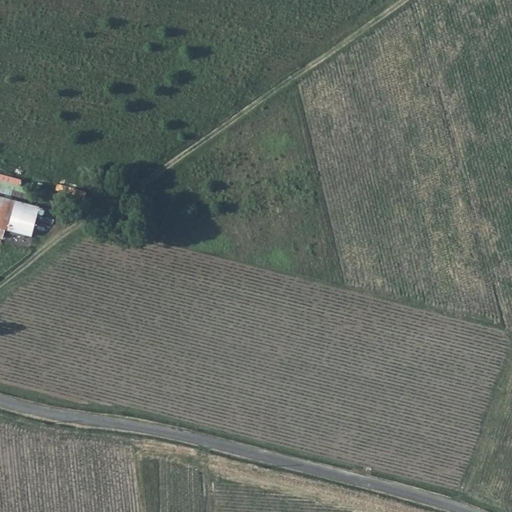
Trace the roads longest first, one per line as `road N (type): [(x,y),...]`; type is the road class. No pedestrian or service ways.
road 1 (track): [(0,288),(402,0)]
road 2 (residential): [(470,511),(142,425),(0,398)]
